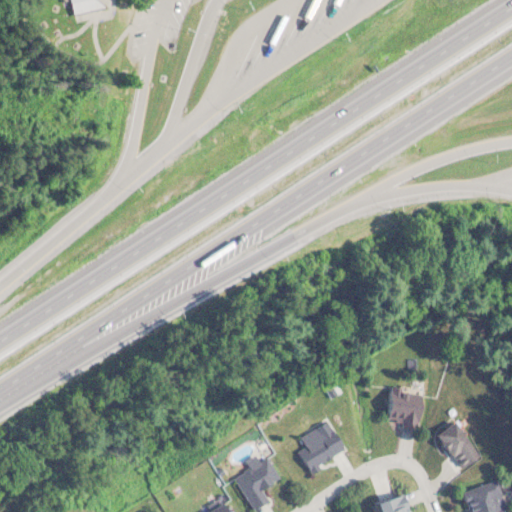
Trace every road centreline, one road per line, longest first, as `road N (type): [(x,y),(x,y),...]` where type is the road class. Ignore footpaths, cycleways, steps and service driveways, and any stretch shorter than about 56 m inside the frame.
road 1 (motorway): [(0,390),(511,48)]
road 2 (motorway): [(511,5),(0,334)]
road 3 (motorway): [(0,397),(326,217)]
road 4 (residential): [(290,511),(366,464),(394,458),(418,468),(432,511)]
road 5 (motorway): [(103,195),(0,283)]
